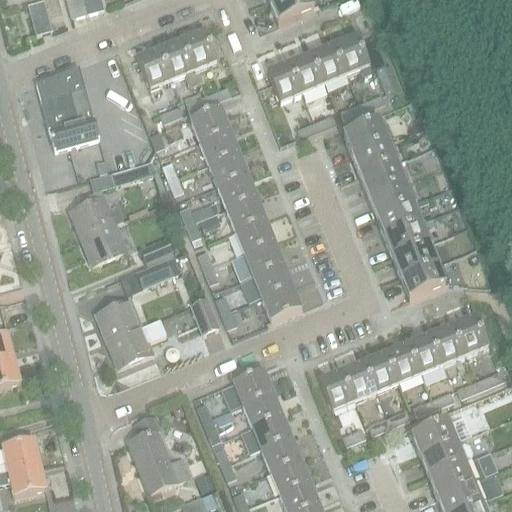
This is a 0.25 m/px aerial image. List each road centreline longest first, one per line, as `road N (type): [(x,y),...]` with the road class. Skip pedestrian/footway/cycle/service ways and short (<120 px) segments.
road 1 (residential): [(84,418),(181,387),(363,309),(302,158)]
road 2 (tertiary): [(84,418),(0,101)]
road 3 (residential): [(0,80),(193,0)]
road 4 (tertiary): [(511,150),(451,0)]
